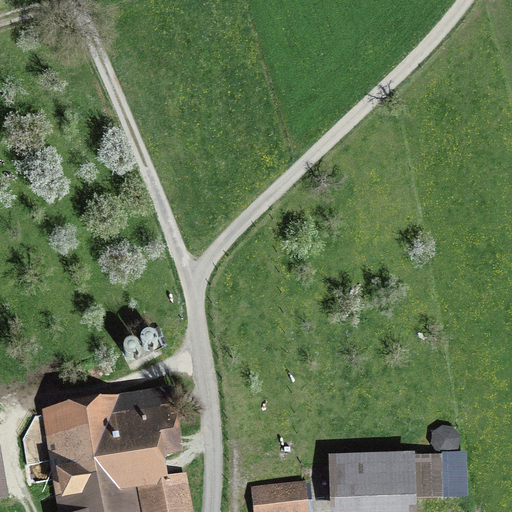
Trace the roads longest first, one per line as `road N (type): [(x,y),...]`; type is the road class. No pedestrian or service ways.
road 1 (unclassified): [(214,511),(196,279),(231,231),(465,0)]
road 2 (track): [(72,0),(196,279)]
